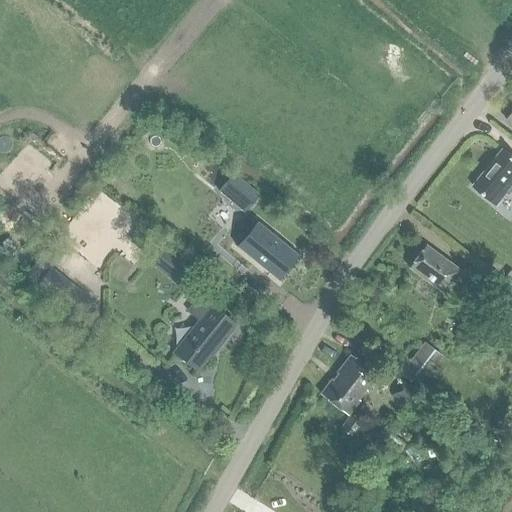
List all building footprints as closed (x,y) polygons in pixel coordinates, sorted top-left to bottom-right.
[(511,157),(503,150),(483,174),(472,188),(495,207),(506,194),(509,196),(511,191),(511,157)] [(232,174),(217,191),(243,213),(258,196),(232,174)] [(236,245),(236,246),(278,281),(279,280),(277,279),(295,256),(297,257),(298,256),(256,222),(255,223),(257,224),(238,247),(236,245)] [(55,235),(22,277),(34,287),(50,267),(68,245),(55,235)] [(408,269),(447,297),(463,275),(424,246),(408,269)] [(160,249),(149,264),(176,285),(188,269),(160,249)] [(50,267),(34,287),(72,317),(88,298),(50,267)] [(511,293),(495,281),(488,290),(490,292),(483,300),(498,311),(511,293)] [(185,310),(198,320),(172,353),(196,372),(214,350),(216,352),(237,325),(198,294),(185,310)] [(425,342),(401,373),(419,387),(443,356),(425,342)] [(346,416),(376,377),(350,357),(320,395),(346,416)] [(414,413),(424,401),(402,384),(392,396),(414,413)] [(350,416),(339,430),(351,439),(361,424),(350,416)] [(395,428),(390,436),(400,442),(405,434),(395,428)] [(414,443),(405,449),(413,462),(422,456),(414,443)] [(428,477),(434,473),(428,464),(422,468),(428,477)]
